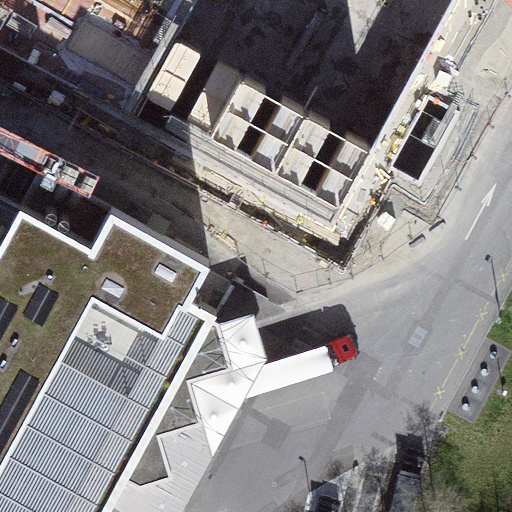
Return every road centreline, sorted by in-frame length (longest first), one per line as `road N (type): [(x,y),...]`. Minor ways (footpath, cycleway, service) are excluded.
road 1 (unknown): [(249,511),(470,155)]
road 2 (unknown): [(187,0),(470,155)]
